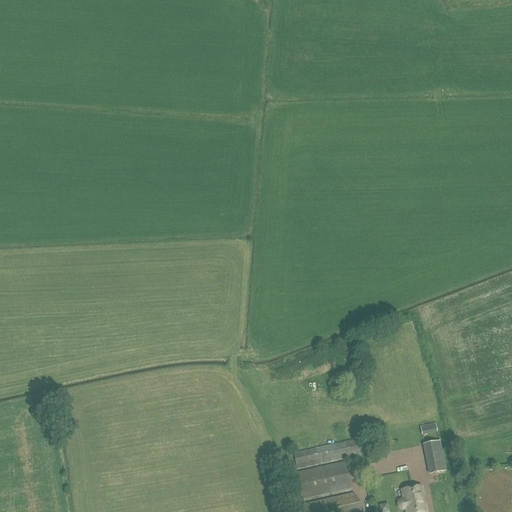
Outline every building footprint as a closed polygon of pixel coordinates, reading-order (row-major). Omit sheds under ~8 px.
[(435,423),(420,426),(422,435),(437,432),(435,423)] [(361,455),(358,439),(293,454),(296,469),(361,455)] [(424,445),(430,474),(446,471),(440,441),(424,445)] [(300,500),(350,488),(344,462),(294,473),(300,500)] [(403,499),(401,500),(399,501),(398,504),(398,507),(400,509),(403,509),(405,509),(406,511),(425,511),(420,486),(402,490),(403,499)] [(301,505),(302,511),(360,511),(358,501),(355,502),(353,494),(301,505)]
